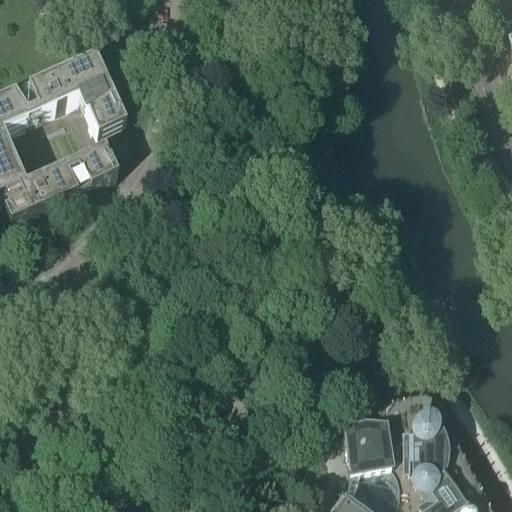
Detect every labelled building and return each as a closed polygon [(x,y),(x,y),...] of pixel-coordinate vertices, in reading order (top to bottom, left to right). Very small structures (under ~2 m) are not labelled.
[(511,0),(498,0),(503,17),(511,14),(511,0)] [(511,36),(511,14),(503,17),(501,17),(507,38),(508,38),(511,36)] [(79,24),(86,36),(96,30),(89,18),(79,24)] [(97,150),(123,138),(93,70),(0,112),(0,221),(8,238),(115,190),(97,150)] [(402,480),(402,483),(404,483),(404,482),(413,482),(413,485),(413,487),(413,489),(413,491),(414,493),(415,495),(417,497),(418,498),(420,499),(419,502),(423,509),(418,511),(462,511),(441,480),(442,474),(443,467),(443,461),(444,459),(443,455),(442,452),(441,448),(440,445),(438,442),(437,440),(437,438),(436,436),(436,434),(435,432),(434,431),(432,430),(431,429),(429,428),(426,428),(424,428),(422,428),(420,429),(419,430),(417,431),(416,433),(415,434),(414,436),(414,437),(414,443),(404,443),(402,443),(402,445),(402,480)] [(348,469),(350,483),(343,508),(342,507),(338,511),(395,511),(396,511),(397,506),(398,500),(398,494),(397,490),(396,486),(393,482),(390,479),(387,476),(390,476),(383,435),(343,443),(343,444),(344,450),(345,455),(344,455),(345,458),(346,457),(348,467),(347,467),(347,470),(348,469)]
